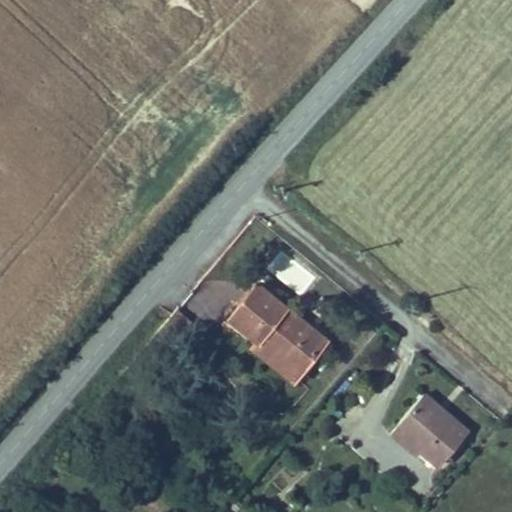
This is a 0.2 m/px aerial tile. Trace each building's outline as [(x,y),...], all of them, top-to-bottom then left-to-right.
[(341,331),(269,278),(241,315),(272,338),(276,332),(318,363),(341,331)] [(190,308),(176,323),(194,339),(207,323),(190,308)] [(309,376),(318,363),(276,332),(272,338),(267,344),(309,376)] [(486,423),(442,384),(414,415),(438,437),(458,454),(486,423)] [(438,437),(414,415),(407,423),(432,444),(438,437)]
